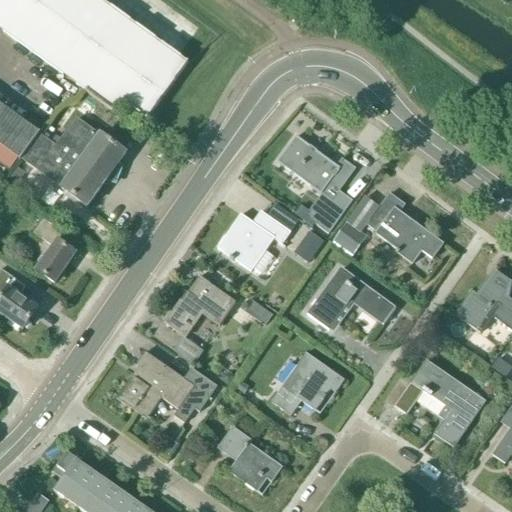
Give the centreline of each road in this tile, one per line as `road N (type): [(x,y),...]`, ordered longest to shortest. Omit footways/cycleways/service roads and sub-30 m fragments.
road 1 (secondary): [(51,401),(259,98),(298,69)]
road 2 (secondary): [(511,203),(353,77),(298,69)]
road 3 (residential): [(467,511),(351,440),(302,511)]
road 4 (residential): [(208,511),(51,401)]
